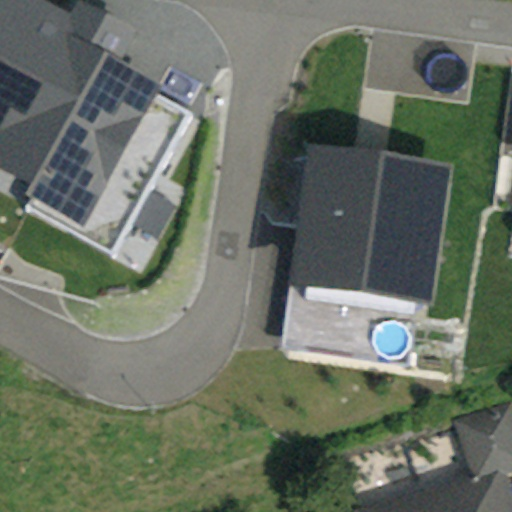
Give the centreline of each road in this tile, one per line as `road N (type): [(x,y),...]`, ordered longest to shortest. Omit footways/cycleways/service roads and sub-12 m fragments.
road 1 (residential): [(269,0),(225,297),(208,336),(170,364),(105,366),(0,312)]
road 2 (unknown): [(59,348),(31,289),(36,183),(28,146),(0,107)]
road 3 (residential): [(511,27),(311,0)]
